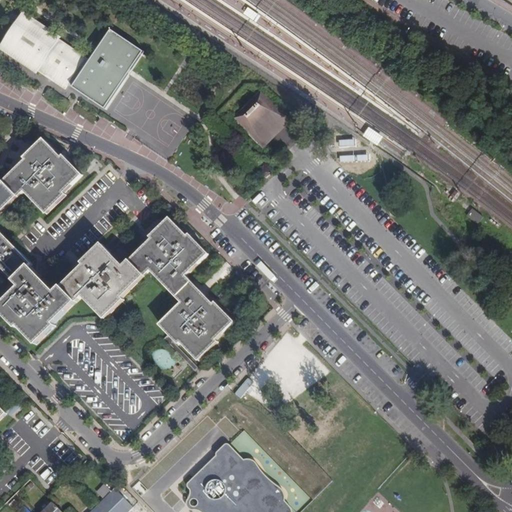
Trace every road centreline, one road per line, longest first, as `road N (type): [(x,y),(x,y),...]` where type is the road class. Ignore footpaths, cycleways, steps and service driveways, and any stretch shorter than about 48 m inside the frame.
road 1 (residential): [(0,344),(98,450),(116,460),(137,457),(300,299)]
road 2 (unclassified): [(0,99),(160,174),(221,220),(300,299)]
road 3 (unclassified): [(300,299),(450,452)]
